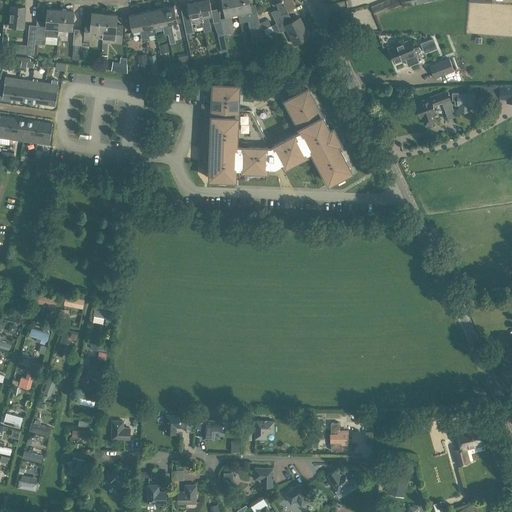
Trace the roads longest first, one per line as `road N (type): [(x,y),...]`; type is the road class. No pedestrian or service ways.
road 1 (tertiary): [(511,421),(402,193)]
road 2 (residential): [(402,193),(190,193),(174,164)]
road 3 (tertiary): [(402,193),(315,0)]
road 4 (residential): [(364,511),(370,471),(355,459),(212,459)]
